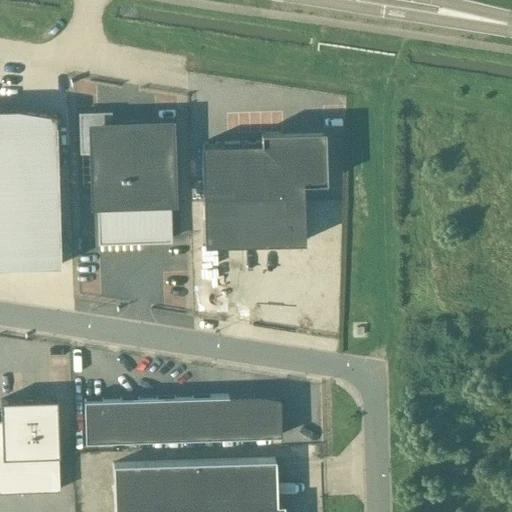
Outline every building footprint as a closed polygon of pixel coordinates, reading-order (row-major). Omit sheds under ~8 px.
[(0,107),(0,266),(60,265),(60,253),(59,241),(56,113),(19,107),(0,107)] [(98,198),(99,238),(170,236),(168,195),(170,195),(168,121),(110,122),(110,112),(80,113),(81,151),(94,151),(96,198),(98,198)] [(261,141),(201,143),(205,307),(323,304),(323,181),(323,160),(319,160),(319,144),(310,136),(282,137),(282,133),(261,133),(261,141)] [(68,252),(68,241),(59,241),(60,253),(68,252)] [(279,397),(257,394),(84,399),(85,439),(280,433),(279,397)] [(0,399),(0,402),(1,418),(0,418),(0,491),(59,489),(58,454),(56,397),(0,399)] [(275,458),(113,463),(114,511),(283,511),(283,503),(277,503),(275,458)]
